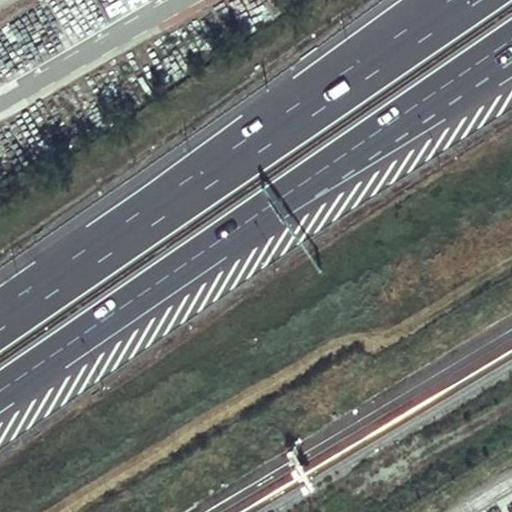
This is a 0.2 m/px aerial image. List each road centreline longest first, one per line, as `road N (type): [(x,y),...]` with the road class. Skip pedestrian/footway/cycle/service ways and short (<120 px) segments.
road 1 (motorway): [(0,388),(511,37)]
road 2 (motorway): [(459,0),(0,315)]
